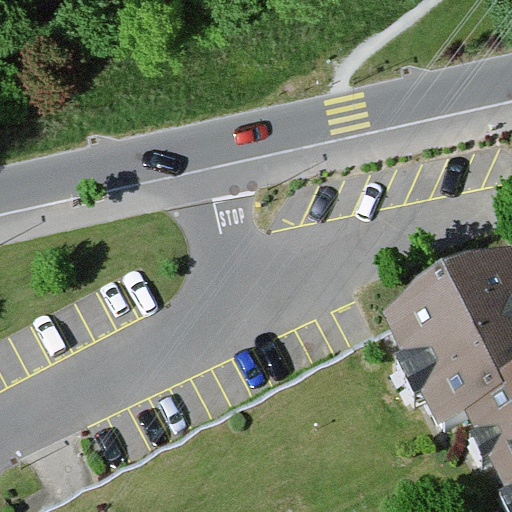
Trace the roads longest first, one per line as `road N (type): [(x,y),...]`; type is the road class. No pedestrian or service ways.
road 1 (residential): [(201,146),(225,269),(217,305),(197,330),(0,433)]
road 2 (tertiary): [(201,146),(511,81)]
road 3 (tertiary): [(0,191),(201,146)]
